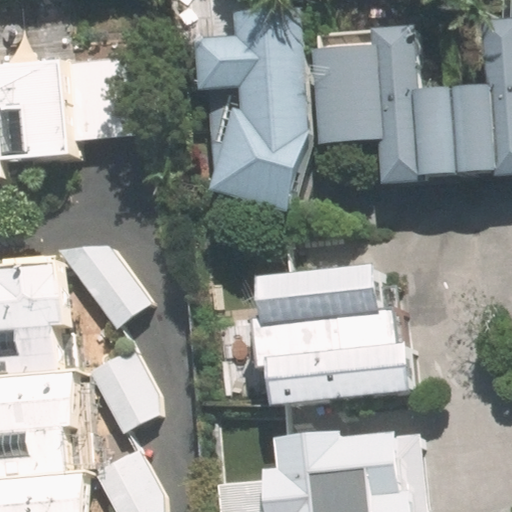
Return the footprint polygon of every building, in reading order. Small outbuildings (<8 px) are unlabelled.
[(204,43),(212,93),(249,100),(246,120),(221,194),(298,217),(325,132),(318,13),(249,16),(245,43),(204,43)] [(439,36),(331,42),(337,157),(393,154),(395,183),(511,176),(511,31),(495,33),(498,91),(442,94),(439,36)] [(0,195),(24,195),(23,165),(99,163),(99,145),(146,145),(145,69),(81,71),(80,36),(29,37),(30,54),(12,55),(11,37),(0,37),(0,195)] [(116,248),(82,273),(124,330),(158,304),(116,248)] [(97,511),(97,473),(82,473),(82,429),(92,429),(91,378),(76,378),(76,262),(0,262),(0,511),(97,511)] [(392,269),(271,277),(275,324),(264,324),(267,372),(283,371),(286,408),(432,398),(429,350),(411,351),(409,315),(395,316),(392,269)] [(146,349),(98,374),(130,433),(177,407),(146,349)] [(432,511),(432,437),(293,439),(293,472),(280,472),(280,511),(432,511)] [(149,451),(106,474),(126,511),(181,511),(149,451)]
